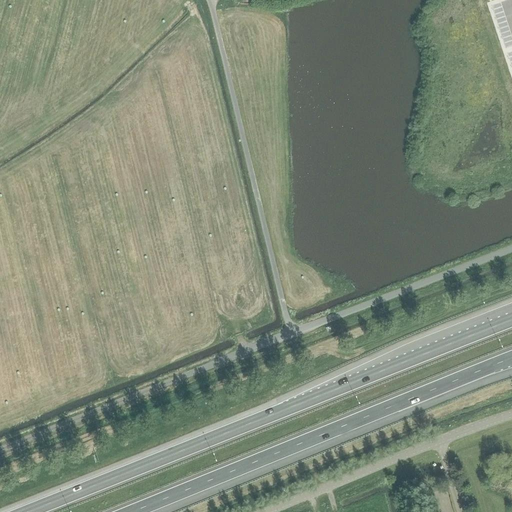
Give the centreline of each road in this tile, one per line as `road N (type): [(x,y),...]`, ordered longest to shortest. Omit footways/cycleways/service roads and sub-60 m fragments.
road 1 (motorway): [(511,319),(27,511)]
road 2 (motorway): [(132,511),(511,358)]
road 3 (unclassified): [(289,335),(205,0)]
road 4 (unclassified): [(0,450),(289,335)]
road 5 (tertiary): [(264,511),(511,415)]
road 6 (unclassified): [(289,335),(511,250)]
